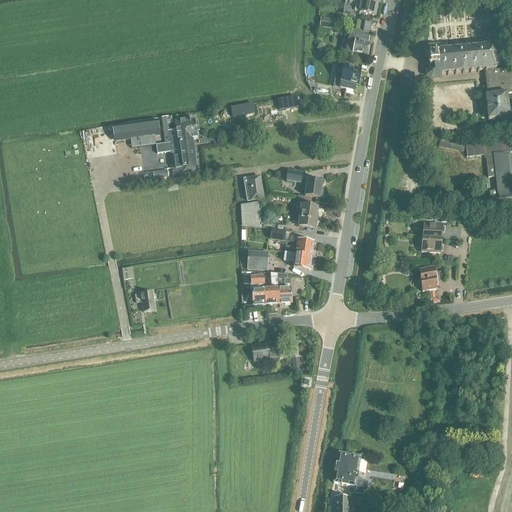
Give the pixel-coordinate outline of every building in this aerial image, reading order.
[(359,12),(359,13),(375,17),(377,6),(356,2),(347,0),(344,14),(354,16),(354,11),(359,12)] [(334,28),(335,18),(320,17),(320,27),(334,28)] [(367,57),(370,44),(371,37),(350,32),(345,54),(352,56),(353,54),(367,57)] [(441,79),(441,75),(487,71),(495,70),(501,62),(500,52),(492,45),(439,50),(439,46),(428,46),(424,51),(425,56),(429,60),(430,67),(426,70),(426,76),(430,80),(441,79)] [(330,56),(331,49),(320,48),(319,55),(330,56)] [(337,64),(332,87),(339,88),(354,91),(355,89),(356,84),(357,85),(358,85),(361,71),(350,68),(350,67),(344,66),(339,65),(337,64)] [(489,96),(485,97),(487,121),(511,118),(511,94),(509,70),(504,70),(495,71),(495,70),(487,71),(489,96)] [(253,104),(231,107),(232,116),(254,113),(253,104)] [(161,118),(165,144),(192,140),(198,139),(195,120),(175,123),(176,131),(170,132),(169,125),(172,124),(171,117),(161,118)] [(157,119),(114,124),(116,140),(129,139),(137,138),(159,135),(157,119)] [(158,153),(170,151),(174,176),(197,172),(194,148),(192,140),(165,144),(157,145),(156,147),(157,152),(158,153)] [(511,179),(509,153),(511,153),(511,141),(465,146),(466,158),(485,156),(488,178),(496,178),(497,191),(489,191),(490,200),(498,199),(498,200),(511,198),(511,179)] [(153,180),(168,178),(167,171),(152,173),(153,180)] [(287,181),(301,183),(302,173),(288,171),(287,181)] [(248,202),(264,199),(260,177),(244,180),(248,202)] [(322,182),(307,180),(305,196),(320,198),(322,182)] [(245,225),(260,227),(258,203),(241,206),(242,225),(245,225)] [(299,226),(315,229),(318,213),(317,213),(318,208),(302,205),(299,226)] [(419,230),(418,238),(422,238),(441,240),(443,226),(424,224),(423,228),(422,228),(419,230)] [(270,239),(284,241),(285,232),(271,230),(270,239)] [(440,254),(441,240),(422,238),(421,252),(440,254)] [(286,247),(285,253),(312,256),(314,242),(297,240),(296,252),(291,252),(292,248),(286,247)] [(249,252),(248,269),(267,271),(267,258),(268,253),(249,252)] [(285,253),(284,261),(294,263),(294,268),(310,270),(312,256),(285,253)] [(124,281),(133,279),(131,268),(122,269),(124,281)] [(422,292),(436,290),(434,268),(419,270),(422,292)] [(271,289),(265,290),(266,305),(280,304),(277,274),(271,274),(272,279),(271,279),(271,289)] [(286,276),(277,274),(280,304),(292,303),(291,288),(290,288),(284,288),(283,279),(286,278),(286,276)] [(252,277),(251,277),(251,284),(252,291),(253,291),(254,306),(255,306),(255,307),(263,306),(266,305),(265,290),(264,276),(252,277)] [(144,313),(154,312),(152,294),(142,295),(142,296),(135,296),(136,304),(143,303),(144,313)] [(255,361),(277,358),(275,343),(252,347),(255,361)] [(295,374),(301,373),(299,358),(293,358),(295,374)] [(357,474),(360,458),(339,455),(337,466),(336,466),(335,473),(334,484),(355,487),(357,487),(356,493),(365,495),(367,482),(357,480),(358,474),(357,474)] [(334,511),(348,511),(350,499),(335,498),(334,511)]
